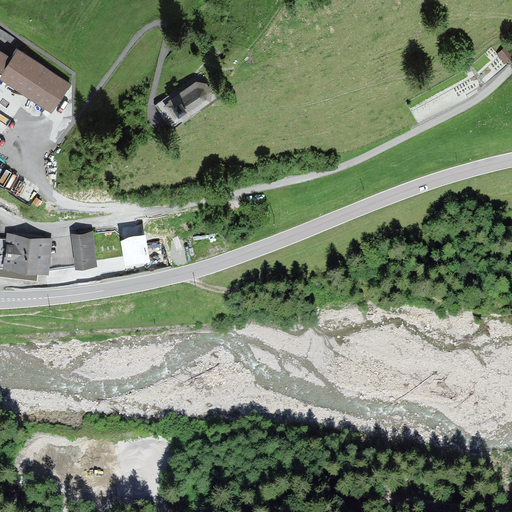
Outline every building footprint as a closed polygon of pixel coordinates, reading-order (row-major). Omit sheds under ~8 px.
[(15,38),(0,28),(0,34),(12,43),(15,38)] [(0,76),(1,75),(52,109),(72,80),(21,46),(17,52),(14,56),(0,46),(0,76)] [(511,59),(511,50),(508,47),(499,55),(508,64),(511,59)] [(196,82),(170,100),(171,101),(165,105),(170,112),(175,120),(181,116),(182,117),(208,99),(210,91),(204,83),(196,82)] [(1,119),(13,125),(18,115),(6,109),(1,119)] [(123,228),(124,234),(144,231),(143,224),(123,228)] [(76,234),(81,263),(102,259),(97,230),(76,234)] [(38,267),(49,269),(53,236),(6,231),(6,236),(0,235),(0,273),(37,277),(38,267)] [(141,237),(131,239),(133,248),(143,246),(141,237)]
